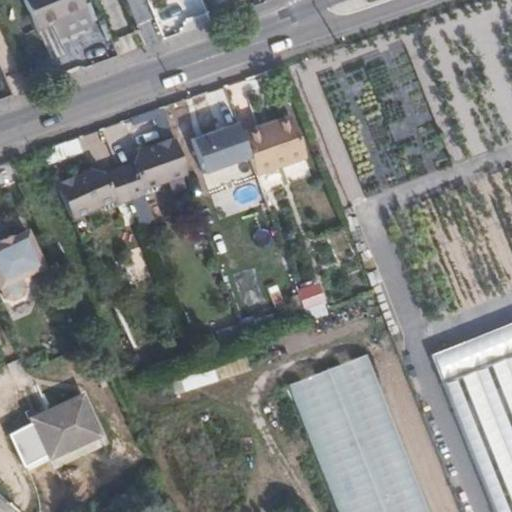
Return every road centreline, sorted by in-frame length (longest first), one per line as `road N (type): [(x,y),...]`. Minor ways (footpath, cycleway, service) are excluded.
road 1 (primary): [(0,130),(307,18)]
road 2 (track): [(326,352),(256,389),(260,412),(313,511)]
